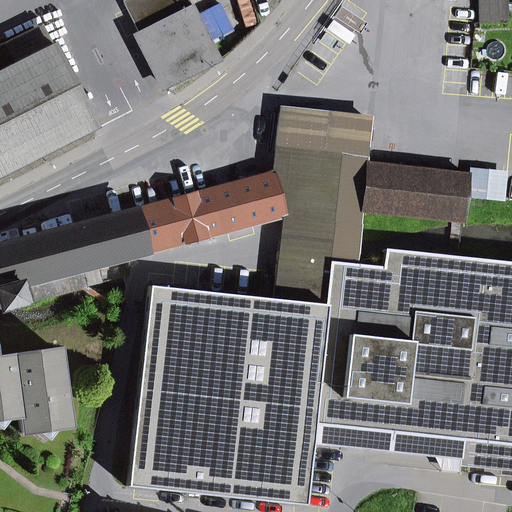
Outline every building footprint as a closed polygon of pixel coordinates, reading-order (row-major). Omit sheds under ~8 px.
[(132,0),(124,5),(166,88),(219,61),(188,0),(132,0)] [(450,0),(449,81),(469,82),(470,0),(450,0)] [(478,0),(479,23),(507,23),(507,0),(478,0)] [(216,35),(239,25),(228,2),(205,12),(216,35)] [(0,173),(93,127),(52,46),(45,49),(35,29),(4,44),(0,45),(0,173)] [(455,220),(462,221),(467,176),(365,166),(370,122),(278,113),(273,151),(270,174),(43,235),(0,246),(0,309),(122,277),(117,259),(281,215),(272,301),(325,306),(332,239),(357,242),(358,234),(360,210),(455,220)] [(511,264),(451,258),(432,256),(385,251),(384,260),(383,269),(354,266),(355,263),(356,252),(357,242),(332,239),(325,306),(310,445),(338,448),(338,447),(340,428),(440,438),(461,441),(463,441),(461,460),(460,465),(511,470),(511,264)] [(304,506),(310,445),(325,306),(272,301),(148,287),(126,487),(304,506)] [(67,427),(56,350),(0,357),(0,426),(7,418),(18,416),(20,433),(33,432),(45,441),(54,428),(67,427)] [(338,447),(461,460),(463,441),(461,441),(440,438),(340,428),(338,447)]
